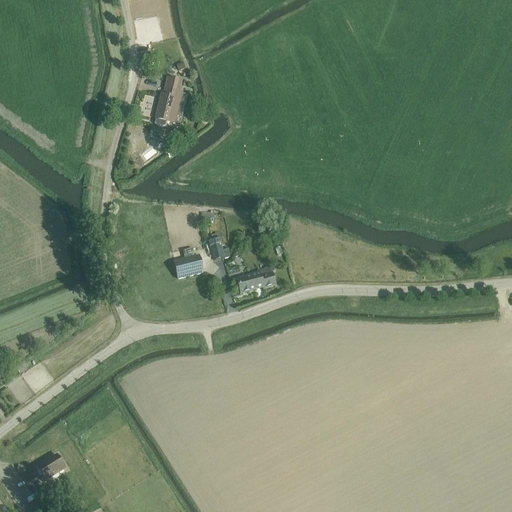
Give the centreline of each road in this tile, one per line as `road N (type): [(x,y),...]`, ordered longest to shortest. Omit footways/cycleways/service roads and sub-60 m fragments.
road 1 (unclassified): [(131,336),(204,326),(312,292),(511,285)]
road 2 (unclassified): [(131,336),(101,239),(134,71),(122,0)]
road 3 (unclassified): [(0,432),(131,336)]
